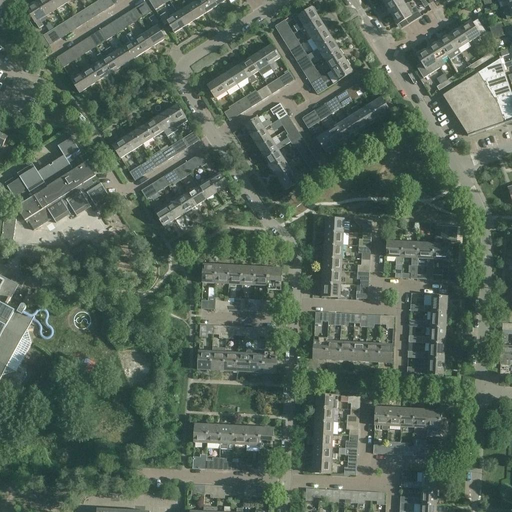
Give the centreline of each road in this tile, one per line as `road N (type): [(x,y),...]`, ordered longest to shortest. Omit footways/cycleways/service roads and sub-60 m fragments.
road 1 (unclassified): [(481,392),(486,230),(457,167)]
road 2 (residential): [(295,304),(292,247),(213,136)]
road 3 (residential): [(213,136),(179,76),(184,64),(261,15)]
road 4 (residential): [(285,481),(295,320)]
road 5 (unclassified): [(457,167),(387,55)]
road 6 (residential): [(285,481),(157,474)]
road 7 (unclassified): [(476,511),(481,392)]
